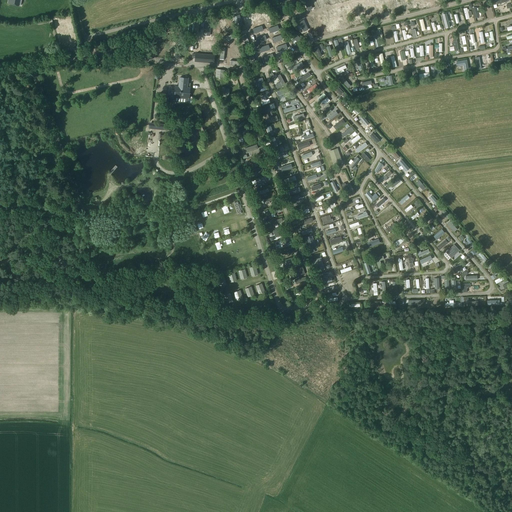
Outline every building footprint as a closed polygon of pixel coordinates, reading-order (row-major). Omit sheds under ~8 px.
[(378,0),(376,0),(370,2),(372,10),(376,9),(375,5),(380,3),(378,0)] [(230,46),(226,34),(214,37),(218,50),(230,46)] [(318,46),(313,48),(318,58),(322,56),(318,46)] [(195,54),(192,54),(192,58),(195,58),(195,61),(214,63),(214,56),(195,54)] [(456,61),(457,65),(463,64),(463,69),(468,68),(466,59),(456,61)] [(491,63),(489,59),(477,65),(481,70),(491,63)] [(438,75),(436,70),(441,68),(440,64),(431,66),(433,77),(438,75)] [(309,71),(300,77),(302,81),(311,76),(309,71)] [(280,74),(277,75),(280,81),(276,83),(278,87),(285,83),(280,74)] [(190,88),(187,87),(188,78),(179,77),(178,87),(175,86),(174,96),(189,98),(190,88)] [(262,77),(255,80),(259,91),(266,89),(262,77)] [(349,84),(343,78),(340,80),(347,87),(349,84)] [(339,94),(343,91),(337,85),(334,88),(339,94)] [(311,86),(301,92),(303,95),(313,90),(311,86)] [(298,99),(291,102),(295,110),(301,107),(298,99)] [(272,106),(274,106),(273,102),(264,104),(265,108),(266,108),(267,112),(273,110),(272,106)] [(324,114),(334,106),(331,102),(321,110),(324,114)] [(267,113),(263,115),(266,124),(278,120),(276,115),(269,118),(267,113)] [(359,126),(362,124),(364,127),(367,125),(362,117),(359,119),(360,121),(358,123),(359,126)] [(342,118),(332,125),(336,130),(345,121),(342,118)] [(165,124),(149,123),(148,129),(161,130),(161,133),(164,133),(164,130),(165,130),(165,124)] [(280,125),(272,127),(274,132),(276,131),(277,134),(275,135),(277,139),(284,137),(281,129),(282,128),(280,125)] [(350,126),(340,133),(344,138),(354,130),(350,126)] [(367,136),(374,143),(378,139),(372,132),(371,132),(367,136)] [(313,133),(301,136),(303,141),(314,137),(313,133)] [(359,134),(351,140),(354,143),(362,137),(359,134)] [(297,145),(298,150),(310,146),(308,141),(297,145)] [(369,145),(366,141),(357,147),(360,151),(369,145)] [(334,165),(342,162),(337,146),(328,149),(334,165)] [(391,149),(388,152),(394,160),(397,157),(391,149)] [(371,158),(364,152),(360,155),(367,162),(371,158)] [(353,168),(360,159),(356,156),(349,166),(353,168)] [(384,174),(378,180),(381,183),(387,177),(384,174)] [(268,175),(259,178),(261,183),(266,181),(268,185),(273,183),(271,179),(270,179),(268,175)] [(421,189),(424,186),(418,180),(415,183),(421,189)] [(368,191),(364,194),(371,202),(378,196),(375,193),(372,196),(368,191)] [(434,205),(436,202),(430,195),(427,197),(434,205)] [(389,202),(379,209),(382,213),(391,205),(389,202)] [(415,210),(408,217),(411,220),(418,213),(415,210)] [(325,216),(321,217),(323,224),(333,221),(332,218),(327,220),(325,216)] [(424,222),(422,219),(419,222),(416,219),(413,222),(417,228),(424,222)] [(391,224),(389,221),(380,227),(382,230),(391,224)] [(433,221),(424,231),(426,232),(435,223),(433,221)] [(452,232),(455,228),(448,221),(444,224),(452,232)] [(284,226),(273,231),(275,238),(287,233),(284,226)] [(315,226),(303,231),(305,235),(317,231),(315,226)] [(417,234),(413,231),(405,238),(409,241),(417,234)] [(274,241),(275,246),(293,240),(291,235),(274,241)] [(312,235),(305,238),(309,249),(316,246),(312,235)] [(341,236),(330,239),(331,244),(342,240),(341,236)] [(452,252),(451,251),(458,246),(454,241),(442,251),(446,256),(452,252)] [(428,249),(418,253),(419,257),(430,252),(428,249)] [(484,262),(487,259),(481,253),(478,256),(484,262)] [(380,261),(384,259),(383,256),(375,258),(378,268),(382,267),(380,261)] [(321,257),(313,260),(316,272),(325,269),(321,257)] [(493,273),(490,275),(492,278),(496,277),(495,276),(498,275),(493,264),(488,266),(486,262),(482,264),(485,269),(488,268),(489,271),(491,270),(493,273)] [(302,266),(289,271),(290,275),(295,273),(296,275),(298,274),(299,276),(305,274),(302,266)] [(305,276),(294,280),(296,284),(306,281),(305,276)] [(332,281),(330,276),(320,280),(322,285),(332,281)]
